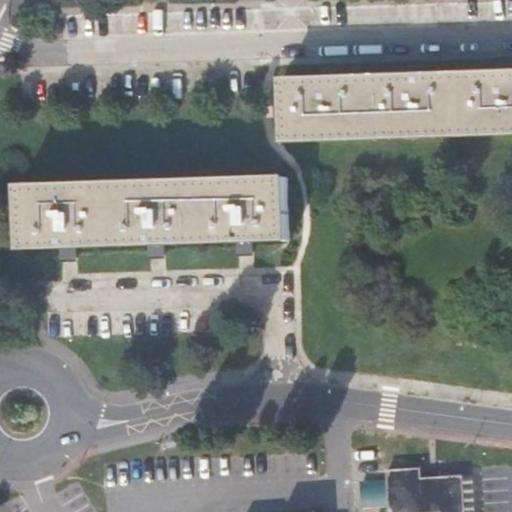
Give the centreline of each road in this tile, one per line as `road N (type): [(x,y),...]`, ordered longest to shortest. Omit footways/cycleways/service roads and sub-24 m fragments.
road 1 (residential): [(204,407),(281,395),(511,426)]
road 2 (residential): [(53,445),(204,407)]
road 3 (residential): [(204,407),(63,407)]
